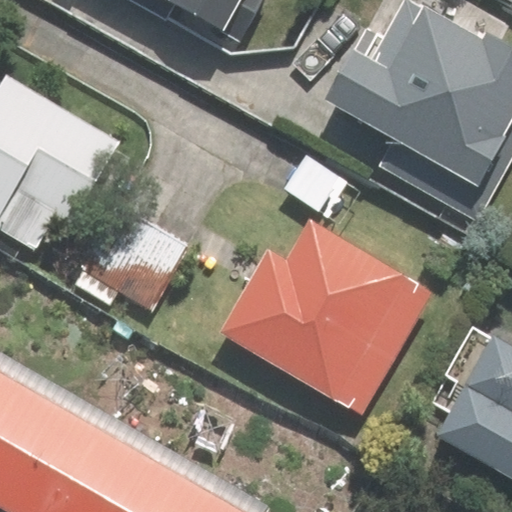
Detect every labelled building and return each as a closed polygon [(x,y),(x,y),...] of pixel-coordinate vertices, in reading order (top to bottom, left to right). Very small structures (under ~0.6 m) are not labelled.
[(133,0),(175,23),(179,16),(226,40),(243,12),(259,21),(270,0),(133,0)] [(480,45),(405,6),(375,63),(354,59),(327,109),(394,144),(380,171),(484,225),(511,172),(511,49),(485,35),(480,45)] [(118,149),(0,84),(0,244),(32,262),(54,222),(73,231),(91,198),(108,207),(131,164),(116,155),(118,149)] [(349,189),(305,162),(284,197),(328,223),(349,189)] [(152,314),(188,250),(122,213),(86,278),(152,314)] [(266,257),(219,341),(369,423),(438,300),(312,230),(290,269),(266,257)] [(466,252),(441,238),(425,269),(450,283),(466,252)] [(495,349),(470,335),(431,407),(454,420),(438,448),(511,488),(511,354),(496,346),(495,349)] [(0,511),(265,511),(269,507),(0,355),(0,511)]
